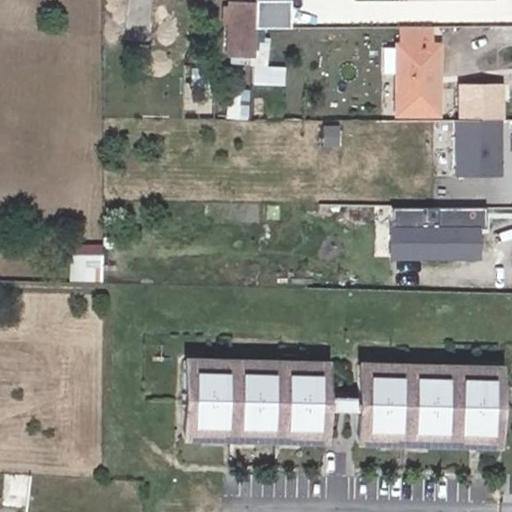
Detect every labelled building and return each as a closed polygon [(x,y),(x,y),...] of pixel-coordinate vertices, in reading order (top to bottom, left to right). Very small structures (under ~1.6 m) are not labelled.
[(222,0),(223,63),(229,63),(246,63),(245,0),(222,0)] [(293,26),(293,0),(259,0),(260,25),(293,26)] [(421,26),(389,25),(389,43),(389,49),(388,113),(430,114),(430,43),(421,43),(421,26)] [(373,70),(388,70),(389,49),(389,43),(374,43),(373,70)] [(254,82),(287,83),(287,65),(254,64),(254,82)] [(228,115),(247,116),(249,89),(230,88),(228,115)] [(506,120),(456,116),(452,172),(503,175),(506,120)] [(395,257),(487,258),(488,207),(396,205),(395,257)] [(90,245),(64,243),(63,266),(89,266),(90,245)] [(323,397),(323,363),(307,363),(307,369),(291,369),(291,363),(261,363),(261,369),(245,369),(245,363),(215,363),(215,369),(199,369),(199,363),(183,363),(183,441),(199,441),(199,435),(215,435),(215,441),(245,441),(245,435),(261,435),(261,441),(291,441),(291,435),(307,435),(307,441),(323,441),(323,407),(323,397)] [(493,442),(493,364),(477,364),(477,370),(461,370),(461,364),(431,364),(431,370),(415,370),(415,364),(385,364),(385,370),(369,370),(369,364),(353,363),(353,397),(353,407),(353,441),(369,441),(369,435),(385,436),(385,442),(415,442),(415,436),(431,436),(431,442),(461,442),(461,436),(477,436),(477,442),(493,442)] [(353,407),(353,397),(323,397),(323,407),(353,407)]
